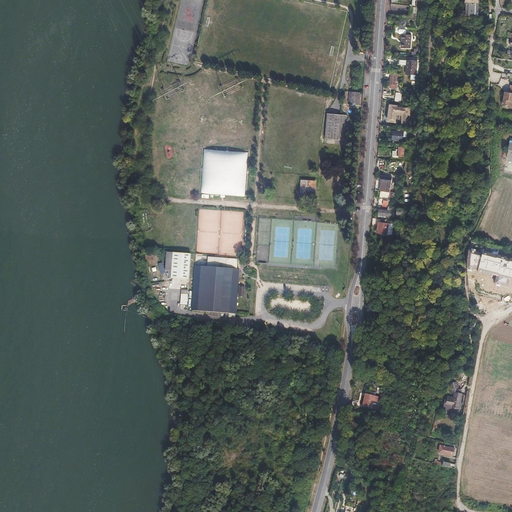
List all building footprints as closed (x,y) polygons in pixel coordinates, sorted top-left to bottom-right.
[(479,15),(480,1),(480,0),(465,0),(466,1),(467,2),(466,14),(479,15)] [(411,49),(411,35),(402,34),(401,48),(411,49)] [(417,76),(418,61),(408,61),(399,60),(399,65),(407,65),(406,75),(417,76)] [(511,106),(511,103),(511,84),(509,84),(507,92),(503,91),(502,98),(500,100),(499,103),(501,105),(511,106)] [(312,172),(326,97),(275,87),(261,163),(312,172)] [(348,104),(359,105),(359,93),(348,93),(348,104)] [(391,104),(391,109),(390,117),(392,119),(397,120),(398,114),(403,115),(403,123),(408,123),(408,125),(412,125),(411,108),(408,108),(404,108),(404,107),(399,107),(399,105),(391,104)] [(325,114),(324,139),(344,140),(345,115),(325,114)] [(402,142),(403,134),(393,132),(392,141),(402,142)] [(403,157),(404,148),(399,148),(399,152),(392,151),(392,156),(403,157)] [(223,194),(225,151),(203,150),(200,192),(223,194)] [(245,196),(248,153),(225,151),(223,194),(245,196)] [(385,169),(402,173),(404,164),(387,160),(385,169)] [(390,207),(392,186),(393,177),(382,176),(382,182),(383,182),(381,206),(390,207)] [(314,198),(315,181),(301,180),(299,198),(306,199),(306,197),(314,198)] [(413,217),(414,211),(401,210),(401,209),(390,207),(389,211),(382,211),(381,218),(388,218),(389,217),(400,218),(400,216),(402,216),(402,215),(413,217)] [(219,253),(222,210),(199,208),(197,251),(219,253)] [(241,255),(244,211),(222,210),(219,253),(241,255)] [(270,246),(272,218),(260,217),(258,246),(270,246)] [(390,236),(391,225),(389,224),(389,221),(375,219),(374,226),(379,227),(378,234),(390,236)] [(257,263),(269,264),(270,246),(258,246),(257,263)] [(188,277),(190,252),(164,250),(169,276),(188,277)] [(511,260),(471,250),(468,271),(497,277),(495,285),(509,288),(511,281),(511,260)] [(208,257),(207,267),(217,268),(237,269),(238,259),(208,257)] [(214,311),(217,268),(207,267),(194,266),(192,309),(214,311)] [(236,313),(240,269),(237,269),(217,268),(214,311),(236,313)] [(188,306),(190,291),(183,291),(183,299),(182,299),(181,305),(188,306)] [(445,400),(444,405),(443,408),(451,409),(451,406),(459,408),(460,404),(464,404),(466,395),(460,394),(459,389),(458,389),(456,382),(448,384),(451,392),(454,392),(453,397),(448,396),(447,400),(445,400)] [(377,403),(378,398),(365,395),(362,405),(368,407),(370,401),(377,403)] [(453,455),(455,448),(440,445),(440,448),(439,450),(441,450),(440,454),(444,455),(445,453),(453,455)] [(435,459),(435,460),(434,463),(454,468),(455,464),(443,462),(438,461),(438,460),(435,459)]
